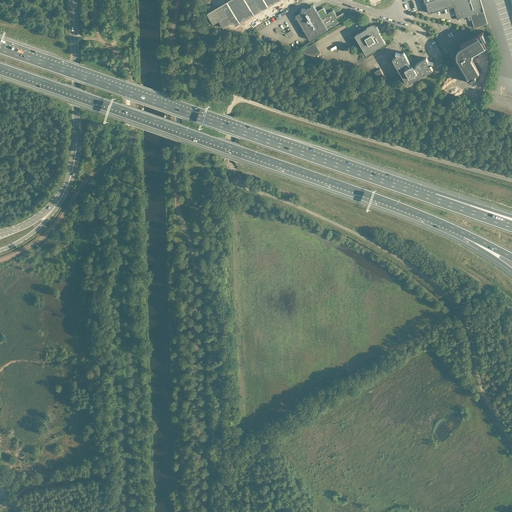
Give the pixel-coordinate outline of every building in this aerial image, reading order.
[(229,0),(207,13),(213,24),(219,21),(223,27),(233,22),(235,26),(278,0),(229,0)] [(471,15),(473,23),(474,28),(488,24),(480,0),(424,0),(425,2),(426,2),(428,11),(429,13),(454,6),(458,19),(471,15)] [(302,12),(301,13),(296,15),(299,20),(310,39),(346,18),(343,13),(337,16),(333,10),(327,14),(323,8),(317,11),(314,5),(307,9),(306,8),(305,7),(304,7),(302,8),(302,9),(302,11),(302,12)] [(366,54),(381,45),(386,43),(378,30),(379,30),(377,26),(376,25),(374,24),(372,24),(371,24),(367,27),(367,28),(355,35),(358,39),(366,54)] [(459,58),(457,59),(471,83),(470,81),(476,77),(475,75),(479,72),(472,59),(473,58),(474,56),(474,54),(474,52),(486,45),(484,40),(486,39),(482,33),(485,31),(484,31),(461,45),(462,47),(460,49),(459,50),(458,50),(459,49),(458,49),(458,50),(457,51),(457,52),(457,53),(457,54),(457,55),(457,54),(458,54),(458,56),(459,58)] [(315,42),(302,50),(303,52),(315,56),(320,52),(315,42)] [(433,62),(431,62),(428,61),(426,58),(413,65),(413,64),(412,65),(404,52),(401,54),(396,53),(397,56),(393,59),(405,79),(408,84),(412,81),(433,69),(430,64),(433,62)] [(375,72),(378,77),(378,78),(384,75),(380,69),(375,72)]
